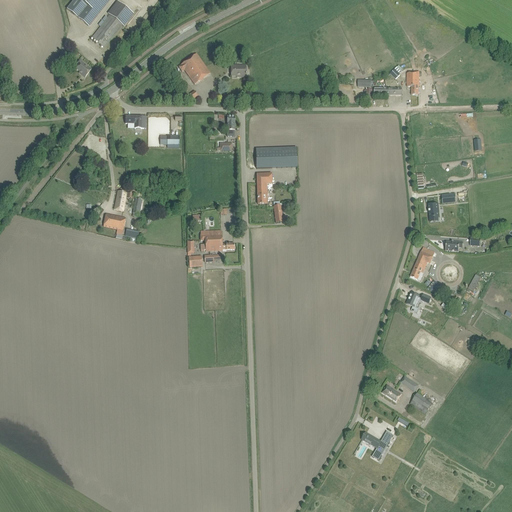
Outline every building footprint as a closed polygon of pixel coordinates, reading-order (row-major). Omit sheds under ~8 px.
[(74,0),(67,10),(88,27),(109,0),(74,0)] [(118,2),(108,14),(110,15),(92,38),(105,48),(123,25),(124,27),(134,15),(118,2)] [(185,71),(195,85),(210,74),(196,54),(178,67),(182,72),(185,71)] [(80,72),(79,73),(85,78),(91,70),(80,61),(77,64),(79,66),(77,70),(80,72)] [(240,77),(240,78),(246,78),(246,66),(231,66),(231,77),(240,77)] [(400,75),(395,70),(390,74),(396,79),(400,75)] [(412,74),(407,74),(407,87),(411,87),(411,95),(418,95),(418,87),(419,87),(419,72),(412,72),(412,74)] [(198,96),(195,91),(186,97),(190,102),(198,96)] [(125,117),(125,124),(135,124),(135,129),(146,129),(146,117),(125,117)] [(164,137),(164,145),(167,145),(179,145),(179,137),(167,137),(164,137)] [(296,148),(256,149),(256,169),(257,169),(279,168),(297,168),(296,148)] [(257,174),(258,205),(268,204),(267,197),(269,197),(269,194),(267,194),(267,185),(272,184),(272,174),(257,174)] [(114,210),(123,212),(127,194),(118,192),(114,210)] [(139,215),(142,201),(136,199),(133,214),(139,215)] [(456,201),(456,213),(467,213),(467,201),(456,201)] [(438,204),(428,205),(430,219),(430,218),(433,218),(433,219),(435,218),(438,218),(438,213),(439,213),(438,204)] [(280,206),(273,207),(275,224),(283,223),(282,214),(281,206),(280,206)] [(116,234),(122,236),(126,218),(106,214),(103,228),(117,230),(116,234)] [(138,239),(139,232),(126,229),(125,236),(138,239)] [(200,242),(205,241),(205,245),(200,245),(200,250),(202,250),(202,251),(203,251),(203,250),(206,250),(206,251),(234,250),(234,244),(222,244),(222,231),(200,232),(200,242)] [(480,239),(471,238),(470,246),(480,247),(480,239)] [(459,248),(463,248),(463,243),(450,242),(450,243),(446,242),(445,251),(459,252),(459,248)] [(430,264),(435,253),(423,248),(410,278),(417,281),(421,273),(423,274),(427,263),(430,264)] [(201,256),(189,257),(189,268),(202,267),(201,256)] [(476,275),(466,292),(472,295),(481,278),(476,275)] [(434,294),(441,287),(434,281),(427,288),(434,294)] [(408,300),(406,304),(413,307),(411,311),(417,314),(419,309),(416,308),(418,303),(421,304),(422,302),(429,304),(431,299),(423,295),(421,299),(418,298),(419,297),(411,294),(408,301),(408,300)] [(442,306),(441,307),(450,314),(452,311),(447,307),(448,306),(439,299),(437,302),(442,306)] [(421,324),(411,317),(410,319),(419,326),(421,324)] [(419,386),(405,376),(400,383),(414,393),(419,386)] [(382,393),(396,402),(401,395),(387,386),(382,393)] [(410,405),(426,415),(433,404),(417,394),(410,405)] [(399,418),(397,421),(407,427),(409,424),(399,418)] [(365,433),(361,440),(366,443),(367,441),(378,447),(377,449),(372,457),(378,461),(387,446),(381,442),(365,433)] [(425,498),(427,493),(418,489),(416,493),(425,498)]
